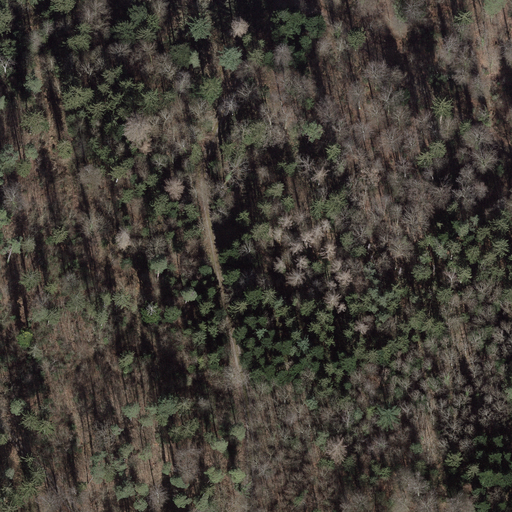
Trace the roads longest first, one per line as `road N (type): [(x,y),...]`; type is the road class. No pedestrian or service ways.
road 1 (track): [(248,511),(251,414),(202,161),(279,0)]
road 2 (track): [(511,155),(316,10),(284,0)]
